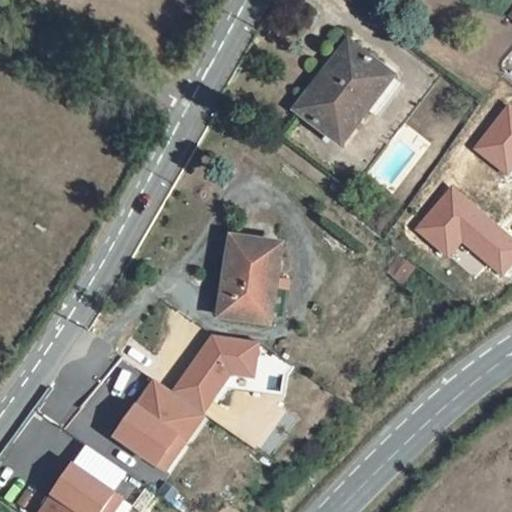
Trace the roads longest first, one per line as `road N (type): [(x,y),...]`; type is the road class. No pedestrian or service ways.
road 1 (residential): [(0,414),(180,117)]
road 2 (tertiary): [(511,359),(459,393),(338,511)]
road 3 (unclassified): [(0,32),(180,117)]
road 4 (residential): [(180,117),(252,0)]
